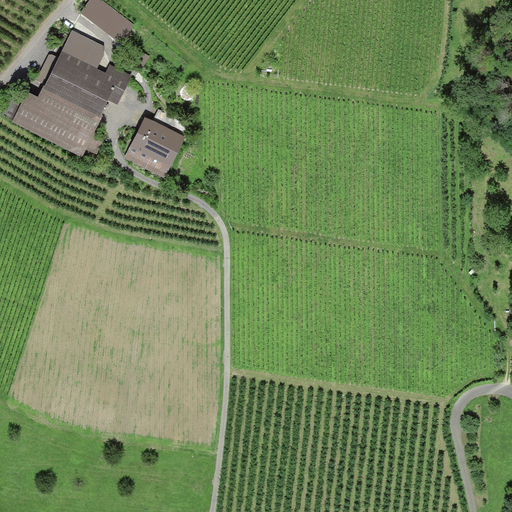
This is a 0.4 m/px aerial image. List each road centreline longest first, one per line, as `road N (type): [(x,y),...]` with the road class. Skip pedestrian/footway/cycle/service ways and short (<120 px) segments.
road 1 (track): [(212,511),(227,369),(225,233),(214,212),(190,196),(130,171),(114,149),(113,120)]
road 2 (track): [(227,369),(457,408)]
